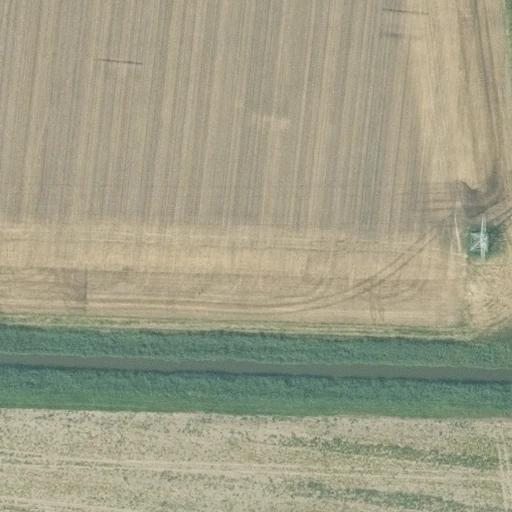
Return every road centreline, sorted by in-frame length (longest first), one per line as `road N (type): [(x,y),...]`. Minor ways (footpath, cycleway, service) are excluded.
road 1 (track): [(0,321),(511,337),(511,0)]
road 2 (track): [(0,403),(511,422)]
